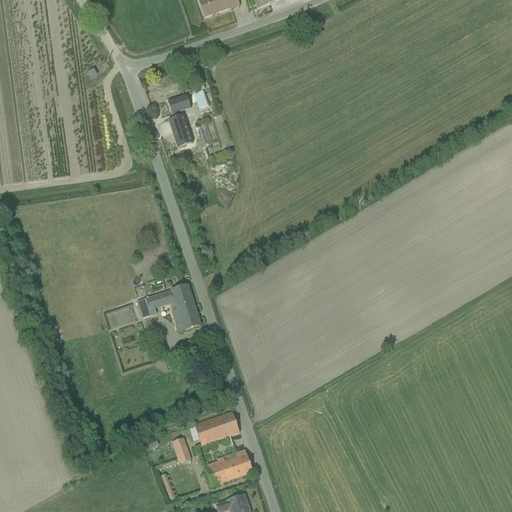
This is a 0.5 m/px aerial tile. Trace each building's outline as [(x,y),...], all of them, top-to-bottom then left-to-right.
[(195,0),(201,19),(238,8),(235,0),(195,0)] [(285,5),(283,0),(255,0),(260,12),(285,5)] [(101,72),(91,74),(93,83),(103,81),(101,72)] [(165,125),(184,119),(179,102),(160,108),(165,125)] [(176,334),(198,327),(184,285),(143,299),(147,313),(167,307),(176,334)] [(198,447),(235,435),(229,415),(191,427),(198,447)] [(215,491),(257,479),(251,454),(219,462),(221,466),(209,469),(215,491)] [(171,477),(164,480),(173,506),(181,504),(171,477)] [(246,511),(242,497),(211,506),(212,511),(246,511)]
